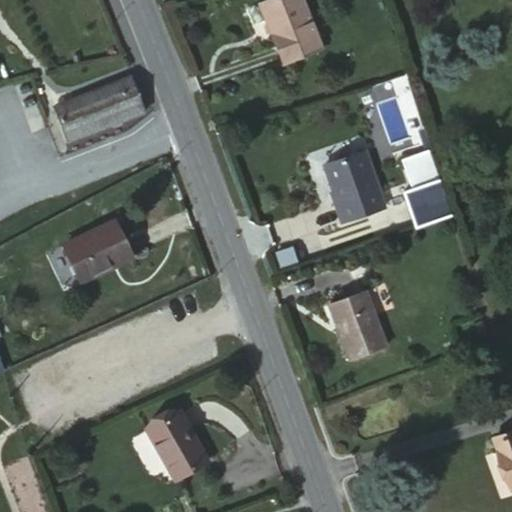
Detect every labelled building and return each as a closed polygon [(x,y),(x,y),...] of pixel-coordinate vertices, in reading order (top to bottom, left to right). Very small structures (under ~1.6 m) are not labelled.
[(325,52),(304,1),(303,0),(274,0),(262,5),(286,68),(325,52)] [(66,139),(133,121),(119,81),(54,101),(66,139)] [(425,151),(402,157),(409,180),(431,173),(425,151)] [(362,155),(330,164),(323,166),(330,191),(331,197),(328,198),(338,227),(379,217),(382,216),(373,187),(362,155)] [(415,231),(452,221),(440,185),(403,195),(415,231)] [(113,226),(63,248),(79,283),(128,261),(113,226)] [(369,298),(330,310),(349,363),(384,349),(369,298)] [(191,435),(181,417),(150,434),(172,471),(178,468),(187,482),(211,465),(191,435)] [(511,438),(488,447),(504,498),(511,495),(511,438)]
